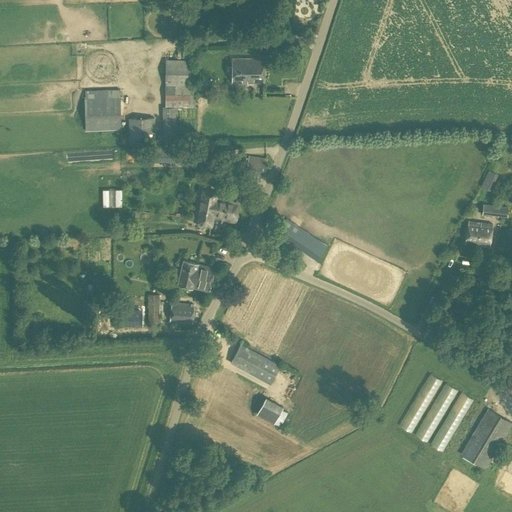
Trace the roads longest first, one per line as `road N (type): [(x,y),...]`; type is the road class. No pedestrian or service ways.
road 1 (unclassified): [(511,387),(362,302),(241,249)]
road 2 (unclassified): [(147,511),(193,358),(241,249)]
road 3 (unclassified): [(241,249),(332,0)]
